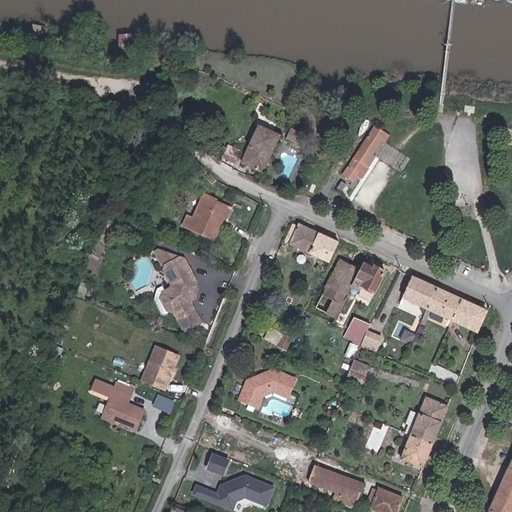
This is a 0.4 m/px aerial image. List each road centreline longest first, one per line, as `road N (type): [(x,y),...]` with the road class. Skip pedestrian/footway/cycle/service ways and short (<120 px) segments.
road 1 (residential): [(154,511),(284,204)]
road 2 (residential): [(30,77),(144,110),(216,175),(284,204)]
road 3 (residential): [(284,204),(511,305)]
road 4 (residential): [(442,511),(511,342)]
